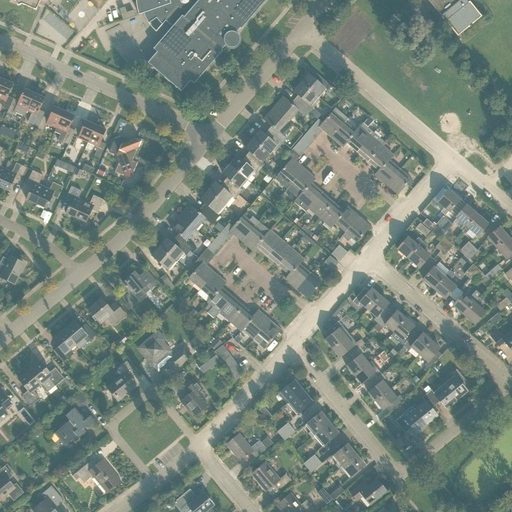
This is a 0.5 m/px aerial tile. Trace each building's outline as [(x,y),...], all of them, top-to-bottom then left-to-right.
[(12,0),(16,1),(18,5),(22,4),(36,10),(40,0),(12,0)] [(136,0),(136,2),(136,6),(138,12),(139,15),(143,13),(145,18),(147,21),(148,24),(156,18),(162,25),(167,22),(172,27),(153,49),(157,52),(148,63),(181,92),(190,81),(193,84),(222,51),(221,50),(225,45),(227,47),(229,47),(230,48),(232,48),(234,47),(236,47),(237,46),(238,44),(239,43),(239,41),(239,39),(239,37),(238,35),(237,34),(236,33),(240,28),(241,29),(265,0),(136,0)] [(511,0),(427,0),(441,16),(441,15),(445,20),(445,21),(457,37),(481,17),(469,1),(467,3),(465,0),(511,0)] [(123,18),(135,15),(134,10),(126,12),(125,7),(121,8),(123,18)] [(104,46),(126,39),(120,21),(98,29),(104,46)] [(300,83),(317,97),(324,88),(327,91),(331,87),(320,77),(317,81),(308,74),(300,83)] [(8,110),(13,99),(8,96),(13,84),(3,80),(0,86),(0,98),(5,101),(2,108),(8,110)] [(312,102),(317,97),(300,83),(293,91),(302,99),(298,103),(309,113),(316,105),(312,102)] [(27,111),(34,94),(24,89),(18,101),(13,99),(8,110),(7,113),(12,116),(16,106),(27,111)] [(38,127),(43,116),(45,113),(39,110),(45,98),(34,94),(27,111),(31,113),(27,122),(38,127)] [(309,113),(298,103),(294,107),(283,97),(273,108),(289,122),(298,111),(305,117),(309,113)] [(56,129),(64,111),(54,107),(48,119),(43,116),(38,127),(36,131),(42,133),(46,124),(56,128),(56,129)] [(279,132),(289,122),(273,108),(263,119),(275,130),(271,134),(283,143),(287,139),(279,132)] [(68,145),(74,131),(69,128),(74,116),(64,111),(56,129),(56,128),(54,132),(60,134),(57,140),(68,145)] [(331,138),(345,122),(333,112),(323,124),(318,120),(310,129),(318,136),(323,130),(331,138)] [(88,143),(95,125),(85,121),(80,133),(74,131),(68,145),(74,147),(78,138),(88,143),(85,148),(86,148),(88,143)] [(356,131),(355,131),(345,122),(331,138),(342,147),(346,143),(346,142),(356,131)] [(88,143),(86,148),(90,150),(92,149),(96,151),(94,156),(100,159),(106,145),(100,142),(106,130),(95,125),(88,143)] [(346,142),(346,143),(342,147),(353,156),(357,152),(370,136),(359,127),(355,131),(356,131),(346,142)] [(314,141),(318,136),(310,129),(306,134),(314,141)] [(283,143),(271,134),(268,138),(259,130),(252,139),(268,153),(272,149),(275,152),(279,148),(283,143)] [(382,146),(385,142),(374,133),(370,136),(357,152),(368,161),(382,146)] [(309,146),(314,141),(306,134),(301,139),(309,146)] [(498,150),(507,142),(503,138),(494,145),(498,150)] [(137,164),(132,161),(138,147),(139,147),(141,142),(135,139),(121,145),(118,151),(119,151),(117,155),(119,162),(114,173),(130,179),(137,164)] [(261,161),(268,153),(252,139),(244,148),(253,155),(249,159),(260,169),(265,164),(261,161)] [(305,152),(309,146),(301,139),(296,145),(305,152)] [(300,157),(305,152),(296,145),(292,150),(300,157)] [(393,156),(382,146),(368,161),(379,171),(389,160),(393,156)] [(284,159),(289,163),(275,179),(286,189),(290,185),(304,169),(295,162),(300,157),(292,150),(284,159)] [(260,169),(249,159),(246,164),(237,156),(229,165),(246,179),(250,174),(253,177),(256,173),(257,174),(260,169)] [(57,159),(54,165),(59,167),(61,168),(64,162),(57,159)] [(400,169),(389,160),(379,171),(375,175),(386,185),(400,169)] [(6,170),(0,183),(0,187),(9,191),(14,179),(20,182),(26,168),(21,165),(16,174),(6,170)] [(239,187),(246,179),(229,165),(222,173),(231,181),(227,185),(238,195),(242,190),(239,187)] [(106,168),(100,166),(97,174),(102,176),(106,168)] [(82,171),(76,168),(73,174),(80,177),(82,171)] [(311,183),(311,184),(315,179),(304,169),(290,185),(286,189),(297,199),(301,194),(301,195),(311,183)] [(400,169),(386,185),(397,194),(411,179),(400,169)] [(36,204),(44,187),(39,184),(43,175),(33,171),(26,185),(31,187),(26,199),(36,204)] [(44,187),(36,204),(46,209),(52,197),(57,199),(63,187),(53,182),(49,189),(44,187)] [(238,195),(227,185),(223,189),(215,182),(207,191),(224,205),(231,196),(234,199),(238,195)] [(322,193),(311,184),(311,183),(301,195),(301,194),(297,199),(308,209),(322,193)] [(76,218),(84,201),(78,198),(82,191),(71,186),(65,199),(71,201),(65,213),(76,218)] [(449,212),(460,200),(449,190),(438,203),(444,208),(441,212),(445,215),(448,212),(449,212)] [(217,213),(224,205),(207,191),(200,199),(209,207),(205,211),(216,221),(220,216),(217,213)] [(319,218),(333,202),(322,193),(308,209),(319,218)] [(84,201),(76,218),(86,223),(91,211),(97,213),(103,200),(93,195),(89,204),(84,201)] [(344,212),(333,202),(319,218),(324,222),(322,225),(328,230),(330,227),(331,228),(334,223),(344,212)] [(216,221),(205,211),(201,215),(189,205),(180,216),(196,230),(205,219),(212,225),(216,221)] [(463,231),(477,215),(466,205),(456,218),(463,225),(460,229),(463,231)] [(345,232),(359,217),(347,207),(344,212),(334,223),(345,232)] [(477,215),(463,231),(466,234),(469,230),(477,236),(488,224),(477,215)] [(186,240),(196,230),(180,216),(170,227),(182,237),(178,242),(190,252),(194,247),(186,240)] [(255,226),(244,216),(233,228),(229,224),(221,233),(229,240),(233,234),(242,241),(255,226)] [(345,232),(342,235),(349,241),(351,238),(356,242),(370,226),(359,217),(345,232)] [(437,233),(447,221),(443,217),(433,229),(437,233)] [(428,229),(432,224),(426,219),(422,224),(428,229)] [(447,221),(437,233),(442,237),(452,225),(447,221)] [(266,235),(270,231),(258,222),(255,226),(242,241),(253,251),(257,247),(256,246),(266,236),(266,235)] [(425,237),(429,232),(420,223),(416,228),(425,237)] [(496,249),(509,238),(500,227),(487,238),(496,249)] [(267,256),(281,240),(270,231),(266,235),(266,236),(256,246),(257,247),(267,256)] [(224,245),(229,240),(221,233),(216,238),(224,245)] [(317,243),(323,236),(320,233),(317,237),(314,235),(311,238),(317,243)] [(306,245),(311,240),(305,235),(301,240),(306,245)] [(419,247),(423,242),(418,237),(414,242),(408,237),(397,250),(408,259),(419,247)] [(190,252),(178,242),(175,246),(166,238),(159,247),(175,261),(179,257),(182,259),(186,256),(190,252)] [(220,250),(224,245),(216,238),(212,244),(220,250)] [(440,252),(448,242),(444,238),(435,247),(440,251),(440,252)] [(511,241),(509,238),(496,249),(506,259),(511,253),(511,241)] [(278,265),(292,250),(281,240),(267,256),(278,265)] [(419,247),(408,259),(418,268),(429,256),(423,251),(428,246),(423,242),(419,247)] [(440,252),(440,251),(437,255),(442,259),(453,246),(448,242),(440,252)] [(464,255),(473,246),(468,242),(459,251),(464,255)] [(215,256),(220,250),(212,244),(207,249),(215,256)] [(339,245),(335,250),(343,257),(347,253),(339,245)] [(473,246),(464,255),(468,260),(477,251),(473,246)] [(168,270),(175,261),(159,247),(151,256),(168,270)] [(210,261),(215,256),(207,249),(203,254),(210,261)] [(299,264),(303,260),(292,250),(278,265),(289,275),(299,264)] [(339,262),(343,257),(335,250),(331,254),(339,262)] [(206,266),(210,261),(203,254),(195,263),(199,267),(189,279),(201,289),(214,273),(206,266)] [(330,256),(326,260),(334,268),(338,263),(330,256)] [(467,260),(462,256),(458,262),(463,266),(467,260)] [(9,260),(3,257),(0,262),(0,279),(1,277),(14,284),(24,264),(10,258),(9,260)] [(330,272),(334,268),(326,260),(322,265),(330,272)] [(310,273),(299,264),(289,275),(285,279),(296,289),(310,273)] [(469,278),(477,269),(473,265),(464,274),(469,278)] [(489,281),(502,270),(497,265),(485,276),(489,281)] [(434,290),(444,277),(434,268),(423,280),(434,290)] [(477,269),(469,278),(473,282),(482,273),(477,269)] [(158,284),(146,270),(138,277),(134,272),(128,277),(129,278),(122,283),(129,291),(131,290),(135,295),(146,287),(149,291),(158,284)] [(444,277),(434,290),(444,299),(455,286),(449,281),(455,275),(450,271),(444,277)] [(221,287),(222,288),(225,283),(214,273),(201,289),(212,298),(212,299),(221,287)] [(310,273),(296,289),(308,298),(321,283),(310,273)] [(170,291),(174,287),(165,275),(160,278),(170,291)] [(489,281),(485,276),(480,280),(479,281),(486,287),(491,283),(489,281)] [(232,297),(222,288),(221,287),(212,299),(212,298),(203,308),(208,312),(207,313),(214,319),(219,312),(232,297)] [(368,310),(380,296),(371,288),(369,292),(364,288),(352,302),(357,306),(359,303),(368,310)] [(463,315),(478,298),(481,295),(475,290),(469,298),(463,294),(453,306),(463,315)] [(378,324),(390,310),(386,307),(389,303),(380,296),(368,310),(376,317),(373,320),(378,324)] [(230,322),(243,306),(232,297),(219,312),(230,322)] [(478,298),(463,315),(474,325),(485,312),(479,307),(483,302),(478,298)] [(500,311),(510,303),(506,298),(496,306),(500,311)] [(109,309),(101,299),(88,310),(100,324),(108,317),(113,324),(124,314),(115,303),(109,309)] [(346,302),(341,307),(346,311),(350,305),(346,302)] [(254,316),(243,306),(230,322),(241,332),(245,327),(254,316)] [(393,332),(406,318),(397,311),(394,314),(390,310),(378,324),(383,328),(385,325),(393,332)] [(256,336),(269,321),(258,311),(254,316),(245,327),(256,336)] [(403,347),(416,333),(411,329),(414,326),(406,318),(393,332),(401,339),(399,342),(403,347)] [(64,331),(76,345),(82,340),(85,344),(94,336),(85,325),(80,329),(74,321),(64,331)] [(269,321),(256,336),(267,346),(280,330),(269,321)] [(332,349),(346,337),(339,329),(342,326),(338,322),(324,333),(328,338),(324,340),(332,349)] [(511,331),(511,330),(503,337),(497,329),(489,335),(498,346),(503,341),(511,351),(511,331)] [(70,350),(76,345),(64,331),(53,340),(59,347),(54,351),(63,362),(73,354),(70,350)] [(419,355),(431,340),(423,333),(420,336),(416,333),(403,347),(408,351),(411,348),(419,355)] [(168,355),(171,352),(156,335),(138,349),(156,371),(158,369),(166,378),(173,372),(174,373),(194,357),(185,345),(169,357),(168,355)] [(346,337),(332,349),(339,358),(346,352),(349,357),(360,348),(364,344),(360,340),(356,343),(349,335),(346,337)] [(222,343),(216,338),(210,346),(215,351),(222,343)] [(431,340),(419,355),(427,362),(425,365),(429,369),(441,355),(437,351),(440,348),(431,340)] [(218,356),(226,350),(223,345),(214,352),(218,356)] [(349,364),(346,367),(353,375),(368,363),(361,355),(364,353),(360,348),(349,357),(353,361),(349,364)] [(211,370),(221,363),(212,350),(195,363),(203,373),(210,368),(211,370)] [(221,361),(230,355),(226,350),(218,356),(221,361)] [(224,366),(233,359),(230,355),(221,361),(224,366)] [(228,370),(237,364),(233,359),(224,366),(228,370)] [(29,370),(41,385),(47,392),(55,386),(63,379),(55,369),(49,373),(39,361),(29,370)] [(118,401),(137,385),(131,378),(136,374),(126,362),(117,369),(122,375),(107,388),(118,401)] [(367,386),(382,374),(378,369),(375,372),(368,363),(353,375),(361,384),(364,381),(367,386)] [(231,375),(240,368),(237,364),(228,370),(231,375)] [(240,368),(231,375),(236,382),(243,373),(240,368)] [(445,386),(456,400),(467,392),(461,384),(465,380),(456,369),(452,373),(455,378),(445,386)] [(33,391),(41,385),(29,370),(18,379),(28,391),(23,396),(31,406),(40,399),(33,391)] [(375,402),(389,390),(383,381),(386,379),(382,374),(367,386),(371,390),(368,393),(375,402)] [(285,406),(303,391),(294,380),(293,382),(289,377),(278,386),(282,391),(280,392),(289,403),(285,406)] [(207,406),(197,394),(202,389),(196,381),(188,388),(192,393),(180,402),(185,407),(187,406),(195,416),(207,406)] [(446,409),(456,400),(445,386),(435,394),(429,387),(425,390),(427,393),(426,394),(435,405),(440,401),(446,409)] [(389,390),(375,402),(382,410),(386,408),(389,412),(403,400),(399,395),(396,398),(389,390)] [(303,391),(285,406),(289,411),(292,407),(297,413),(312,401),(303,391)] [(81,404),(86,399),(80,392),(71,399),(74,403),(78,400),(81,404)] [(0,422),(8,416),(4,410),(11,404),(2,393),(0,394),(0,422)] [(431,408),(435,405),(426,394),(422,398),(425,402),(415,411),(427,425),(437,416),(431,408)] [(63,411),(71,404),(68,401),(60,408),(63,411)] [(268,421),(272,417),(263,406),(259,410),(268,421)] [(416,434),(427,425),(415,411),(412,407),(394,421),(405,433),(411,428),(416,434)] [(85,420),(74,408),(65,416),(69,421),(54,433),(65,446),(77,436),(79,438),(86,432),(84,430),(95,421),(90,415),(85,420)] [(33,417),(29,411),(24,415),(28,421),(33,417)] [(315,435),(330,423),(321,412),(306,424),(311,430),(308,434),(311,438),(315,435)] [(281,436),(291,427),(288,423),(277,432),(281,436)] [(330,423),(315,435),(324,445),(338,433),(330,423)] [(291,427),(281,436),(284,441),(295,432),(291,427)] [(250,448),(239,434),(226,444),(241,462),(250,454),(254,459),(272,443),(267,437),(260,442),(259,441),(250,448)] [(404,444),(399,438),(396,441),(401,447),(404,444)] [(339,469),(356,455),(347,444),(333,456),(338,463),(335,465),(339,469)] [(307,468),(318,459),(314,455),(303,464),(307,468)] [(356,455),(339,469),(342,473),(345,471),(350,477),(365,465),(356,455)] [(318,459),(307,468),(311,473),(322,464),(318,459)] [(97,466),(92,460),(76,474),(84,484),(92,477),(105,493),(121,480),(104,460),(97,466)] [(279,480),(265,463),(251,474),(265,492),(273,485),(278,491),(291,480),(286,474),(279,480)] [(11,486),(7,481),(13,476),(5,466),(0,469),(0,500),(8,494),(13,501),(24,493),(16,483),(11,486)] [(387,492),(377,479),(368,486),(364,481),(349,493),(356,501),(362,496),(370,506),(387,492)] [(32,511),(60,511),(57,507),(64,501),(51,486),(40,496),(45,501),(32,511)] [(333,500),(344,491),(340,486),(330,495),(333,500)] [(316,492),(326,505),(332,500),(322,488),(316,492)] [(197,498),(190,489),(173,503),(180,511),(187,511),(190,509),(192,511),(205,511),(213,505),(203,493),(197,498)] [(300,506),(290,494),(277,505),(282,511),(312,511),(315,511),(306,501),(300,506)]
